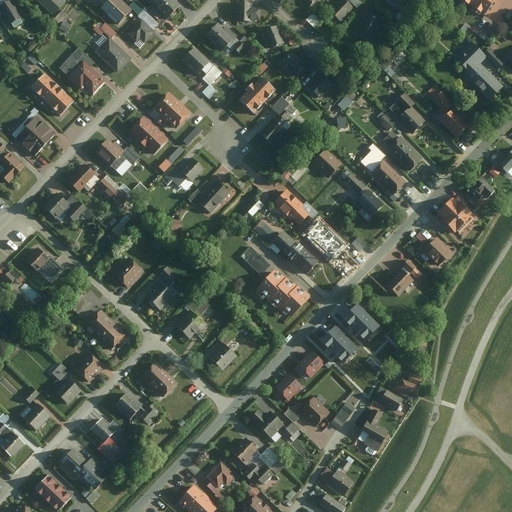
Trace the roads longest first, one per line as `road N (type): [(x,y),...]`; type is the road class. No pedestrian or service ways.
road 1 (residential): [(230,411),(511,120)]
road 2 (residential): [(154,339),(0,501)]
road 3 (residential): [(17,212),(156,65)]
road 4 (residential): [(17,212),(154,339)]
road 5 (residential): [(133,511),(230,411)]
road 6 (residential): [(361,403),(297,511)]
